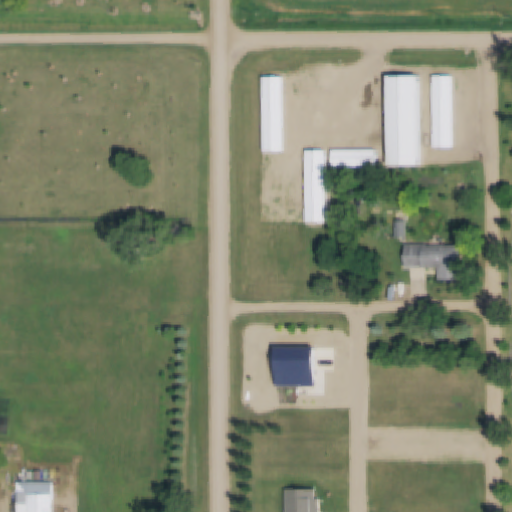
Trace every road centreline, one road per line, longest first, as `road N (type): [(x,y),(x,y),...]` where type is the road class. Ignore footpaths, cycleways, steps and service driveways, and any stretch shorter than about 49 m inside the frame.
road 1 (residential): [(224,511),(225,37)]
road 2 (residential): [(494,511),(496,38)]
road 3 (residential): [(511,38),(225,37)]
road 4 (residential): [(495,305),(224,308)]
